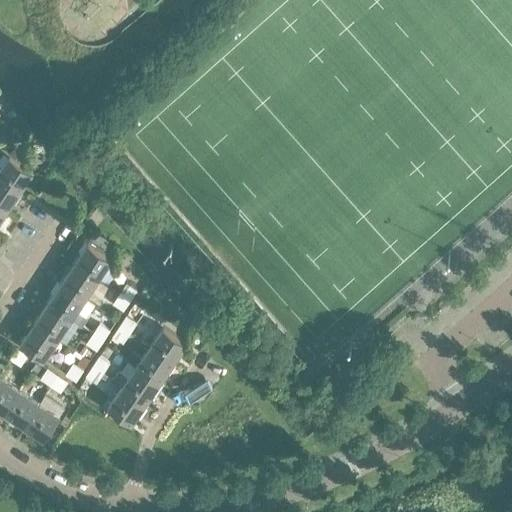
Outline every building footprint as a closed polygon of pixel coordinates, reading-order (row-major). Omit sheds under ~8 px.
[(10,154),(0,168),(0,176),(20,190),(33,170),(10,154)] [(0,176),(0,206),(6,210),(20,190),(0,176)] [(88,241),(74,261),(98,277),(112,257),(88,241)] [(74,261),(61,281),(85,297),(98,277),(74,261)] [(61,281),(47,301),(71,317),(82,324),(87,316),(77,309),(85,297),(61,281)] [(127,281),(119,292),(130,299),(137,288),(127,281)] [(130,299),(119,292),(112,302),(123,309),(130,299)] [(47,301),(34,321),(58,337),(71,317),(47,301)] [(126,314),(119,324),(130,331),(137,321),(126,314)] [(58,337),(34,321),(20,342),(44,357),(58,337)] [(99,321),(92,332),(103,339),(110,328),(99,321)] [(130,331),(119,324),(112,334),(123,341),(130,331)] [(164,325),(150,345),(174,361),(188,341),(164,325)] [(103,339),(92,332),(86,342),(97,349),(103,339)] [(128,359),(136,365),(160,381),(174,361),(150,345),(142,356),(134,351),(128,359)] [(17,347),(10,357),(21,364),(28,354),(17,347)] [(99,354),(92,364),(103,371),(110,361),(99,354)] [(73,361),(66,372),(76,379),(84,368),(73,361)] [(103,371),(92,364),(86,375),(96,382),(103,371)] [(113,378),(122,385),(123,385),(146,401),(160,381),(136,365),(129,376),(119,370),(113,378)] [(40,377),(50,384),(58,373),(47,366),(40,377)] [(0,406),(4,409),(20,386),(0,372),(0,406)] [(58,373),(50,384),(61,391),(68,380),(58,373)] [(123,385),(122,385),(109,405),(132,421),(146,401),(123,385)] [(4,409),(24,423),(40,399),(20,386),(4,409)] [(40,399),(24,423),(45,437),(60,413),(40,399)]
